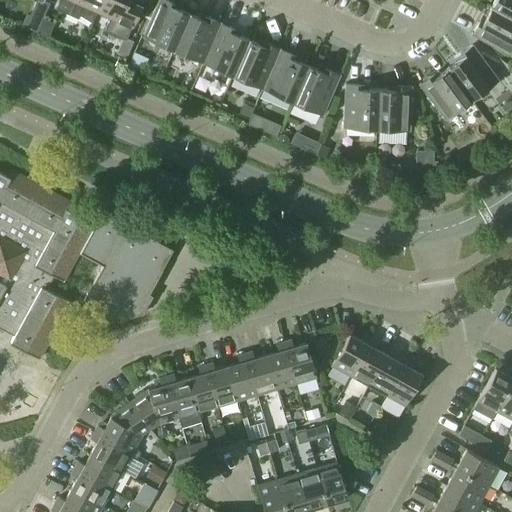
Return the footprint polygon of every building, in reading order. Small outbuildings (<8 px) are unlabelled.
[(91,23),(96,12),(100,0),(58,0),(55,9),(77,19),(79,15),(91,23)] [(104,31),(125,40),(140,6),(127,1),(127,0),(100,0),(96,12),(109,18),(104,31)] [(158,0),(142,37),(172,50),(188,14),(171,6),(172,2),(167,0),(158,0)] [(511,0),(494,0),(490,7),(511,19),(511,0)] [(471,34),(509,55),(511,50),(511,19),(490,7),(481,24),(477,22),(471,34)] [(172,50),(202,63),(220,23),(208,18),(206,21),(188,14),(172,50)] [(202,63),(232,76),(248,39),(230,32),(232,28),(220,23),(202,63)] [(232,76),(262,89),(279,49),(267,43),(265,47),(248,39),(232,76)] [(447,68),(471,100),(498,80),(472,45),(460,53),(463,56),(447,68)] [(262,89),(291,102),(307,65),(290,58),(291,54),(279,49),(262,89)] [(291,102),(322,115),(339,75),(326,69),(325,73),(307,65),(291,102)] [(418,84),(444,119),(471,100),(447,68),(432,79),(429,76),(418,84)] [(342,127),(376,129),(377,89),(358,88),(358,84),(344,84),(342,127)] [(376,129),(409,130),(411,87),(397,86),(397,90),(377,89),(376,129)] [(0,319),(17,329),(9,343),(38,359),(69,301),(45,288),(52,275),(62,281),(94,223),(66,208),(69,201),(12,170),(8,177),(0,172),(0,319)] [(186,240),(95,263),(105,302),(196,278),(186,240)] [(331,365),(349,376),(370,338),(364,334),(360,340),(348,335),(331,365)] [(349,376),(367,385),(385,354),(374,348),(377,341),(370,338),(349,376)] [(283,342),(295,383),(316,377),(306,342),(293,346),(290,340),(283,342)] [(265,355),(275,389),(295,383),(283,342),(276,344),(278,351),(265,355)] [(243,353),(256,395),(275,389),(265,355),(253,358),(251,351),(243,353)] [(226,366),(236,400),(256,395),(243,353),(236,355),(238,362),(226,366)] [(367,385),(385,395),(406,358),(400,354),(396,360),(385,354),(367,385)] [(385,395),(404,405),(422,374),(410,368),(413,361),(406,358),(385,395)] [(204,365),(217,406),(236,400),(226,366),(214,369),(212,363),(204,365)] [(187,377),(197,412),(217,406),(204,365),(197,367),(199,374),(187,377)] [(495,411),(511,380),(511,377),(494,368),(472,408),(491,419),(495,411)] [(165,376),(178,418),(180,427),(200,421),(197,412),(187,377),(175,381),(173,374),(165,376)] [(128,402),(149,429),(157,424),(178,418),(165,376),(158,378),(160,385),(147,389),(128,402)] [(511,419),(511,380),(495,411),(511,419)] [(93,432),(131,452),(141,434),(149,429),(128,402),(110,416),(103,428),(97,425),(93,432)] [(458,435),(468,440),(473,431),(463,425),(458,435)] [(304,430),(307,441),(317,438),(314,428),(304,430)] [(295,433),(298,443),(307,441),(304,430),(295,433)] [(468,440),(476,445),(482,436),(473,431),(468,440)] [(90,453),(121,470),(131,452),(93,432),(90,438),(96,442),(90,453)] [(476,445),(485,450),(490,440),(482,436),(476,445)] [(265,442),(268,452),(278,449),(275,439),(265,442)] [(256,444),(259,455),(268,452),(265,442),(256,444)] [(455,467),(488,485),(498,467),(465,449),(455,467)] [(430,460),(438,465),(444,455),(435,450),(430,460)] [(503,460),(511,464),(511,452),(509,451),(503,460)] [(74,467),(111,488),(121,470),(90,453),(84,464),(77,461),(74,467)] [(438,465),(447,469),(452,460),(444,455),(438,465)] [(315,468),(326,503),(346,497),(336,462),(315,468)] [(70,489),(101,506),(111,488),(74,467),(70,474),(76,478),(70,489)] [(445,485),(478,503),(488,485),(455,467),(445,485)] [(296,473),(306,509),(326,503),(315,468),(296,473)] [(276,479),(285,511),(295,511),(306,509),(296,473),(276,479)] [(256,485),(263,511),(285,511),(276,479),(256,485)] [(436,503),(451,511),(473,511),(478,503),(445,485),(436,503)] [(410,496),(419,500),(424,491),(415,486),(410,496)] [(54,503),(69,511),(98,511),(101,506),(70,489),(64,500),(58,496),(54,503)] [(419,500),(428,505),(433,496),(424,491),(419,500)] [(168,510),(172,511),(178,511),(182,506),(173,501),(168,510)] [(69,511),(54,503),(50,510),(53,511),(69,511)] [(430,511),(451,511),(436,503),(430,511)]
